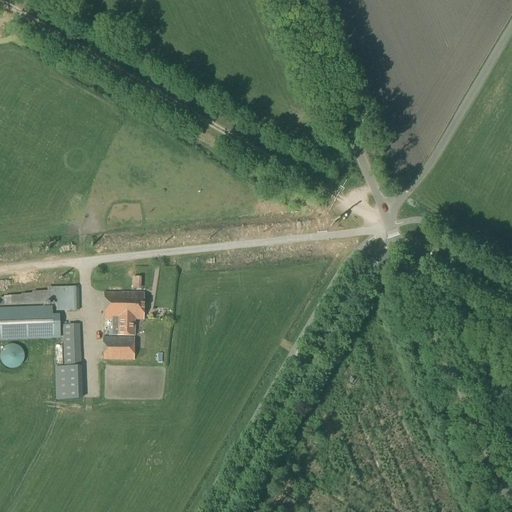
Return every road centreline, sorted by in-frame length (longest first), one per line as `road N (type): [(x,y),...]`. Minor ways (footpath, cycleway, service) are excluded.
road 1 (track): [(0,6),(389,227)]
road 2 (track): [(389,227),(0,270)]
road 3 (tertiary): [(228,511),(365,272),(400,251)]
road 4 (tertiary): [(511,507),(400,251)]
road 5 (unclassified): [(385,215),(291,0)]
road 6 (unclassified): [(385,215),(429,165),(511,27)]
road 7 (tertiary): [(400,251),(453,266),(511,299)]
